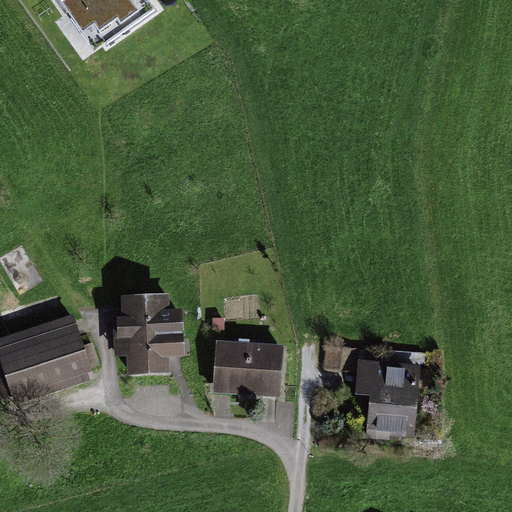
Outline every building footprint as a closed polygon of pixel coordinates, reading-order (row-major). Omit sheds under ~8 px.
[(143,0),(53,0),(92,58),(154,16),(143,0)] [(172,304),(126,307),(131,384),(177,381),(176,366),(194,365),(191,321),(173,322),(172,304)] [(0,410),(95,381),(77,322),(0,346),(0,410)] [(219,352),(215,399),(284,404),(287,356),(219,352)] [(366,401),(363,441),(414,445),(419,374),(360,369),(357,400),(366,401)]
